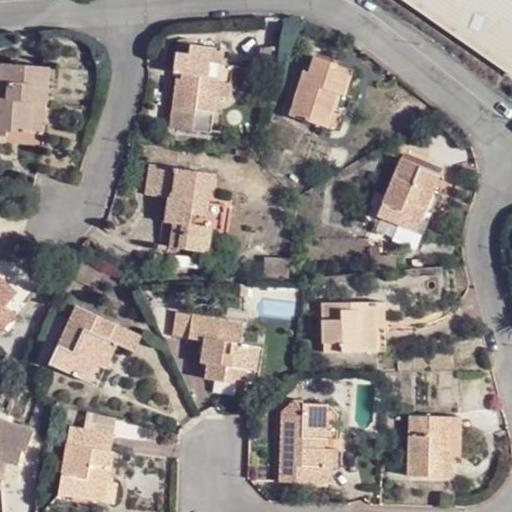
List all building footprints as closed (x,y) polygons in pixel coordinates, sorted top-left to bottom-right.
[(511,0),(405,0),(511,71),(511,0)] [(179,52),(164,50),(161,71),(169,74),(162,128),(207,133),(214,75),(198,74),(204,45),(182,41),(179,52)] [(325,62),(306,57),(302,75),(291,72),(278,115),(318,129),(327,97),(336,101),(345,75),(322,68),(325,62)] [(28,101),(46,104),(48,66),(0,60),(0,137),(6,138),(6,128),(25,130),(28,101)] [(45,131),(46,104),(28,101),(25,130),(45,131)] [(385,194),(396,203),(416,179),(383,150),(343,197),(367,215),(385,194)] [(208,167),(146,162),(143,191),(164,192),(164,214),(182,215),(180,240),(211,241),(211,216),(197,217),(197,205),(207,206),(208,167)] [(378,225),(396,203),(385,194),(367,215),(378,225)] [(405,276),(405,293),(438,293),(438,277),(405,276)] [(0,332),(16,314),(6,306),(16,294),(0,277),(0,332)] [(245,318),(180,300),(174,325),(202,334),(197,357),(205,360),(201,374),(245,386),(249,369),(240,368),(248,336),(241,335),(245,318)] [(375,303),(323,300),(320,351),(377,355),(378,324),(373,324),(375,303)] [(144,334),(78,306),(49,368),(89,382),(107,344),(135,355),(144,334)] [(303,415),(280,415),(278,481),(324,483),(344,483),(344,465),(334,466),(335,405),(301,404),(303,415)] [(449,452),(448,415),(410,414),(410,471),(458,472),(458,452),(449,452)] [(466,415),(448,415),(449,452),(458,452),(467,452),(466,415)] [(36,433),(0,418),(0,491),(1,492),(2,483),(16,486),(21,469),(18,468),(23,453),(28,455),(36,433)] [(107,468),(119,470),(123,447),(113,446),(115,434),(71,427),(60,494),(103,502),(107,468)] [(62,440),(47,437),(43,464),(57,468),(62,440)] [(114,503),(119,470),(107,468),(103,502),(114,503)]
